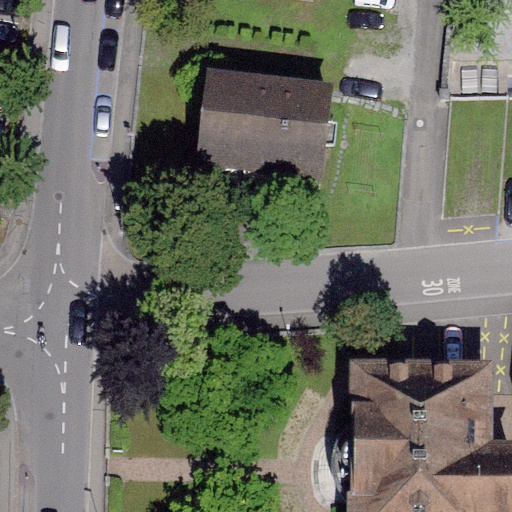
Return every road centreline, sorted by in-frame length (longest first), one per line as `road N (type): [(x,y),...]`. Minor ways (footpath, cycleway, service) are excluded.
road 1 (residential): [(511,267),(61,312)]
road 2 (tertiary): [(95,0),(62,240),(61,312)]
road 3 (tertiary): [(61,312),(63,511)]
